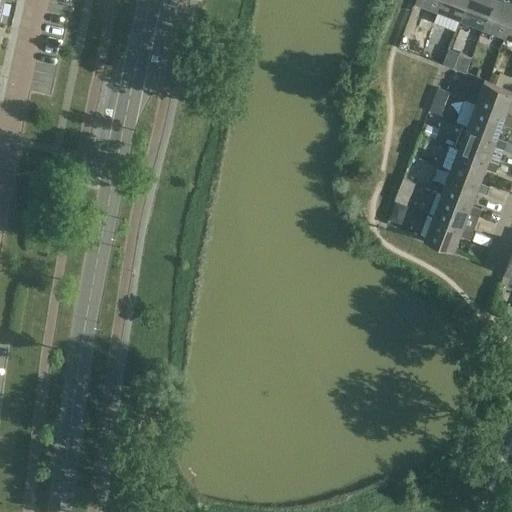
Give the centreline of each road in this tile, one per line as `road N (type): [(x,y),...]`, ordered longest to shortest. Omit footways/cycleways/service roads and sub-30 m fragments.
road 1 (secondary): [(59,511),(73,386),(148,0)]
road 2 (residential): [(5,139),(37,0)]
